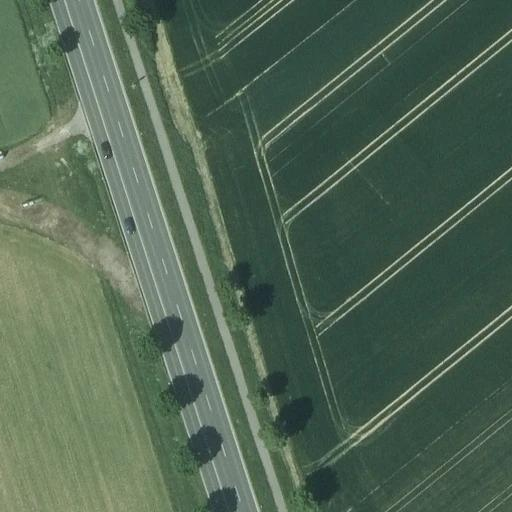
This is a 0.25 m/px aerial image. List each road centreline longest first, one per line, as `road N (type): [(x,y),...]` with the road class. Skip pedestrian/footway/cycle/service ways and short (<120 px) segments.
road 1 (primary): [(238,511),(73,0)]
road 2 (track): [(24,0),(183,511)]
